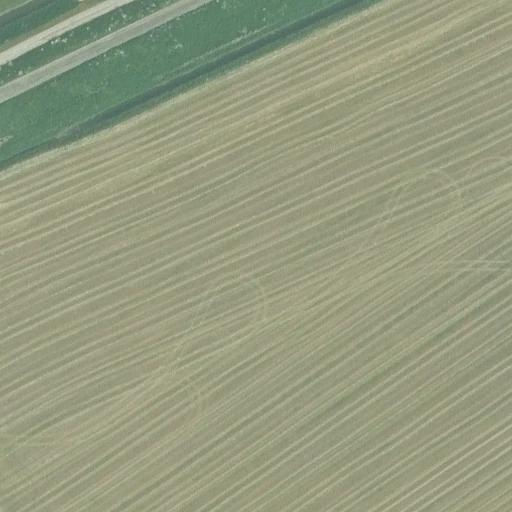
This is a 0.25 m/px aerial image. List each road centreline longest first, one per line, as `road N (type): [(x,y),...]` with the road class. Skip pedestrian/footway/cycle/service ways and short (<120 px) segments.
road 1 (unclassified): [(0,97),(201,0)]
road 2 (unclassified): [(0,59),(122,0)]
